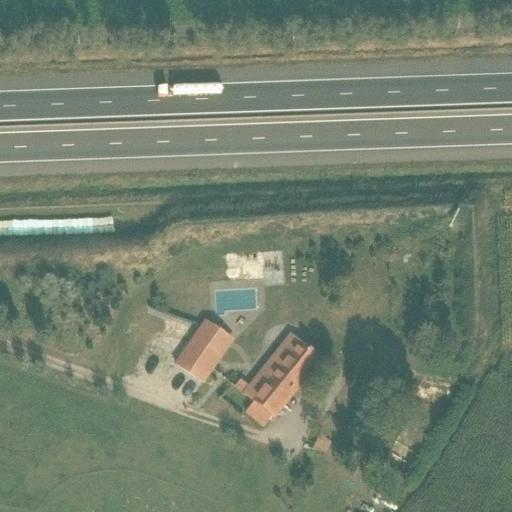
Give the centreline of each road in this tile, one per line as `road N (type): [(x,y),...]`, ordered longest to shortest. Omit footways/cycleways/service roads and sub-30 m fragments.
road 1 (motorway): [(0,149),(511,127)]
road 2 (unclassified): [(0,40),(511,21)]
road 3 (motorway): [(511,84),(0,102)]
